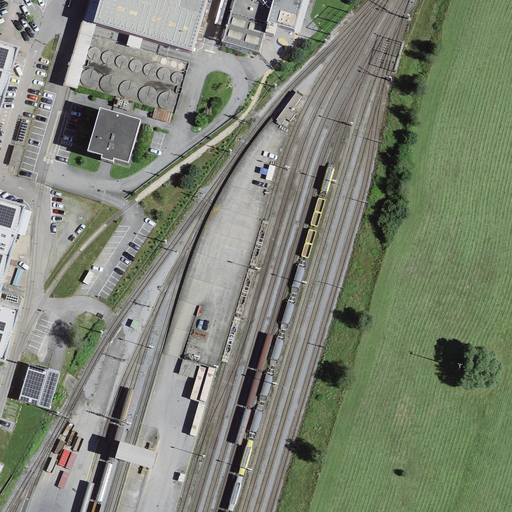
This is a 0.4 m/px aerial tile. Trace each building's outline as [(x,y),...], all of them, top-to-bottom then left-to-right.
[(88,0),(83,21),(93,24),(100,0),(88,0)] [(100,0),(93,24),(191,53),(206,0),(100,0)] [(273,0),(234,0),(221,42),(259,53),(267,23),(273,0)] [(303,0),(273,0),(267,23),(294,32),(303,0)] [(0,109),(17,51),(0,45),(0,365),(3,366),(18,314),(0,307),(0,288),(22,209),(0,202),(0,109)] [(140,122),(100,110),(87,153),(103,158),(102,161),(114,164),(115,160),(127,164),(140,122)] [(195,373),(197,358),(185,357),(183,371),(195,373)]
